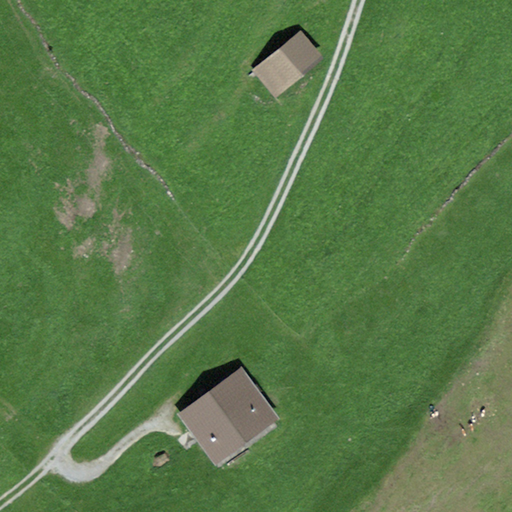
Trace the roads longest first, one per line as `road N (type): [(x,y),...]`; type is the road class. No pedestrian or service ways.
road 1 (track): [(0,501),(236,272),(323,98),(358,0)]
road 2 (track): [(166,422),(147,421),(98,469),(76,471),(55,453)]
